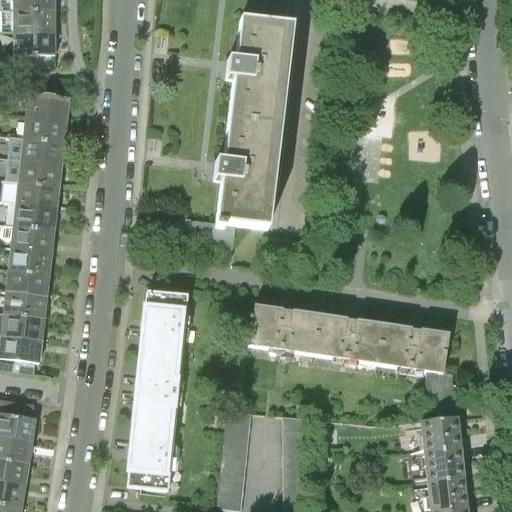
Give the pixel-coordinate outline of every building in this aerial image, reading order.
[(0,0),(0,13),(53,13),(52,0),(0,0)] [(263,0),(261,22),(285,24),(288,0),(263,0)] [(53,35),(53,13),(0,13),(0,35),(13,36),(53,35)] [(230,84),(226,113),(279,119),(291,25),(285,24),(261,22),(238,19),(232,64),(224,63),(224,65),(221,83),(230,84)] [(53,58),(53,35),(13,36),(13,58),(53,58)] [(72,119),(74,96),(29,91),(27,114),(72,119)] [(216,187),(212,224),(234,227),(265,231),(279,119),(226,113),(220,167),(212,166),(212,168),(209,186),(216,187)] [(69,141),(72,119),(27,114),(24,136),(69,141)] [(67,164),(69,141),(24,136),(22,159),(67,164)] [(64,186),(67,164),(22,159),(19,181),(64,186)] [(62,208),(64,186),(19,181),(17,204),(62,208)] [(59,231),(62,208),(17,204),(14,226),(59,231)] [(230,250),(234,227),(212,224),(173,219),(170,242),(230,250)] [(57,253),(59,231),(14,226),(12,248),(57,253)] [(54,276),(57,253),(12,248),(9,271),(54,276)] [(52,298),(54,276),(9,271),(7,293),(52,298)] [(147,292),(140,357),(181,361),(187,296),(147,292)] [(49,321),(52,298),(7,293),(4,316),(49,321)] [(318,315),(252,305),(246,346),(312,355),(318,315)] [(383,324),(318,315),(312,355),(377,365),(383,324)] [(47,343),(49,321),(4,316),(2,338),(47,343)] [(448,334),(383,324),(377,365),(442,374),(448,334)] [(0,360),(44,366),(47,343),(2,338),(0,355),(0,360)] [(140,357),(134,422),(174,426),(181,361),(140,357)] [(431,380),(433,399),(453,397),(451,377),(431,380)] [(455,416),(453,397),(433,399),(435,418),(455,416)] [(0,433),(37,439),(40,417),(0,410),(0,433)] [(230,511),(240,511),(251,416),(226,413),(216,511),(230,511)] [(462,446),(459,416),(455,416),(435,418),(419,420),(422,450),(462,446)] [(305,511),(305,421),(282,419),(282,511),(305,511)] [(134,422),(127,487),(168,491),(174,426),(134,422)] [(0,456),(33,462),(37,439),(0,433),(0,456)] [(466,477),(462,446),(422,450),(425,481),(466,477)] [(0,479),(30,484),(33,462),(0,456),(0,479)] [(325,463),(313,463),(313,478),(325,478),(325,463)] [(469,507),(466,477),(425,481),(429,511),(469,507)] [(0,502),(26,507),(30,484),(0,479),(0,502)] [(0,511),(25,511),(26,507),(0,502),(0,511)]
